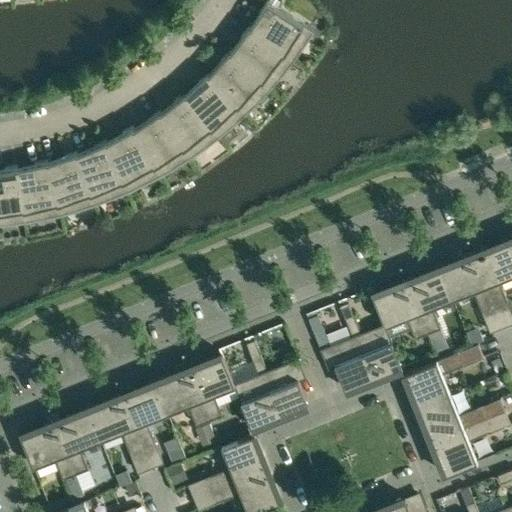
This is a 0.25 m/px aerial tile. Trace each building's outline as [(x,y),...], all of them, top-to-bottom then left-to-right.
[(294,59),(301,50),(307,41),(314,30),(266,0),(250,26),(249,25),(249,26),(294,59)] [(230,49),(229,49),(272,87),(278,80),(283,74),(289,67),(294,59),(249,26),(231,50),(230,49)] [(208,71),(208,72),(247,113),(254,106),(260,100),(266,93),(272,87),(229,49),(209,72),(208,71)] [(247,113),(208,72),(186,92),(185,91),(184,92),(220,136),(227,130),(234,124),(247,113)] [(160,110),(191,157),(199,152),(206,146),(220,136),(184,92),(161,111),(160,110)] [(133,126),(160,175),(169,171),(176,166),(184,162),(191,157),(160,110),(134,127),(134,125),(133,126)] [(106,139),(105,139),(128,191),(137,187),(145,183),(153,179),(160,175),(133,126),(107,140),(106,139)] [(77,151),(95,204),(104,201),(113,197),(128,191),(105,139),(78,152),(77,150),(77,151)] [(79,209),(95,204),(77,151),(48,160),(48,159),(47,159),(61,214),(70,212),(79,209)] [(17,165),(26,221),(36,220),(44,218),(61,214),(47,159),(18,167),(18,165),(17,165)] [(0,224),(0,225),(9,224),(17,223),(26,221),(17,165),(0,168),(0,224)] [(473,251),(495,305),(508,300),(499,279),(511,273),(511,250),(507,238),(473,251)] [(473,251),(439,265),(452,298),(473,289),(482,310),(490,330),(503,325),(495,305),(473,251)] [(407,278),(429,331),(441,327),(432,305),(452,298),(439,265),(407,278)] [(429,331),(407,278),(372,292),(384,322),(386,324),(406,316),(415,337),(429,331)] [(340,305),(346,320),(354,316),(348,301),(340,305)] [(320,348),(328,368),(336,365),(345,389),(374,377),(356,333),(360,332),(354,316),(346,320),(352,335),(320,348)] [(402,366),(386,324),(384,322),(360,332),(356,333),(374,377),(402,366)] [(252,357),(260,354),(254,339),(246,342),(252,357)] [(442,372),(463,363),(483,356),(478,342),(404,371),(418,406),(451,393),(442,372)] [(214,393),(235,385),(234,382),(222,352),(189,365),(210,419),(222,414),(214,393)] [(234,382),(235,385),(251,426),(252,426),(280,415),(262,371),(266,369),(260,354),(252,357),(258,372),(234,382)] [(262,371),(280,415),(309,403),(301,385),(299,379),(306,376),(298,356),(266,369),(262,371)] [(189,365),(155,379),(168,411),(188,403),(197,424),(210,419),(189,365)] [(155,379),(121,392),(143,446),(156,441),(147,420),(168,411),(155,379)] [(130,451),(143,446),(121,392),(88,406),(101,438),(121,430),(130,451)] [(418,406),(431,439),(504,410),(498,397),(459,413),(451,393),(418,406)] [(88,406),(54,419),(75,473),(89,468),(80,446),(101,438),(88,406)] [(445,473),(477,460),(469,439),(509,423),(504,410),(431,439),(445,473)] [(66,476),(75,473),(54,419),(20,433),(33,465),(54,457),(63,478),(66,476)] [(196,429),(203,445),(217,439),(210,423),(196,429)] [(209,474),(189,482),(194,495),(268,465),(254,432),(222,445),(230,466),(209,474)] [(185,457),(181,446),(168,452),(172,462),(185,457)] [(181,463),(167,469),(173,484),(187,479),(181,463)] [(194,495),(180,501),(184,511),(188,511),(199,508),(219,500),(240,492),(248,511),(251,511),(282,500),(268,465),(194,495)] [(511,477),(511,468),(497,474),(501,482),(511,477)] [(84,493),(75,473),(66,476),(75,497),(84,493)] [(136,479),(136,478),(126,482),(130,494),(140,490),(139,488),(136,479)] [(475,501),(469,485),(460,489),(466,504),(475,501)] [(411,511),(405,496),(380,506),(382,511),(428,511),(427,511),(411,511)] [(53,511),(89,511),(85,499),(53,511)] [(469,511),(479,511),(475,501),(466,504),(469,511)]
